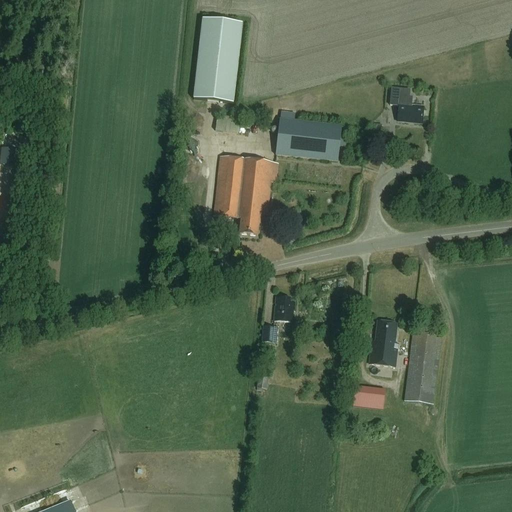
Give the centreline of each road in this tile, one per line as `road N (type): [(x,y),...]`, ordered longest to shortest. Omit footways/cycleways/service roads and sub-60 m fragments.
road 1 (unclassified): [(0,340),(377,245)]
road 2 (residential): [(377,245),(376,195),(401,170),(511,194)]
road 3 (unclassified): [(377,245),(511,227)]
